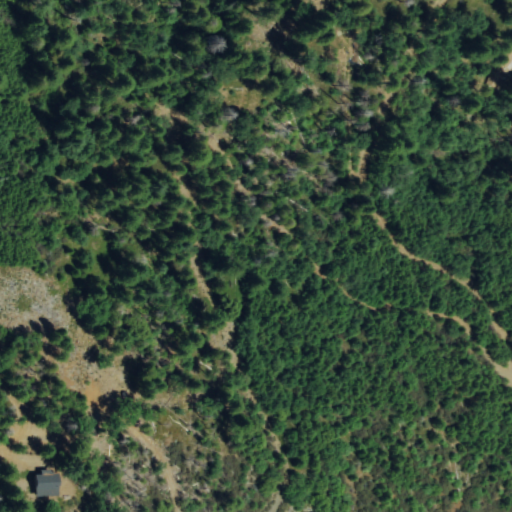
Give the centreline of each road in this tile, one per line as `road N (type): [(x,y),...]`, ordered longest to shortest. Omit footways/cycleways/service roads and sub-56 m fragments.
road 1 (residential): [(285,511),(289,459),(146,207),(138,179),(153,143),(168,139),(200,154),(358,301),(441,309),(470,322),(511,375)]
road 2 (residential): [(511,335),(491,292),(403,247),(368,211),(356,182),(368,116),(448,0)]
road 3 (residential): [(0,452),(65,439),(110,451),(158,476),(182,511)]
